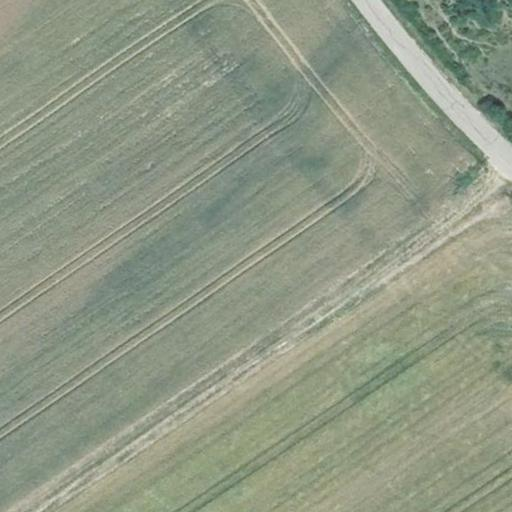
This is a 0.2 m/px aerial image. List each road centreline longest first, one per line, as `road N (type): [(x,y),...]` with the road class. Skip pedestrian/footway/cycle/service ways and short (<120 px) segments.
road 1 (track): [(24,511),(511,186)]
road 2 (unclassified): [(364,0),(511,165)]
